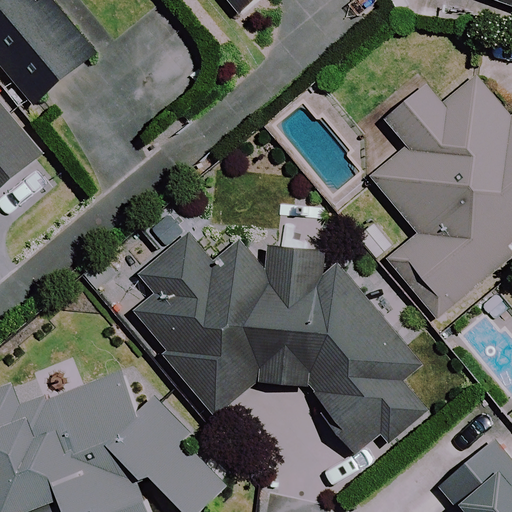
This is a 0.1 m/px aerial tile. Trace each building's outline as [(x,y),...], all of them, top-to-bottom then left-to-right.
[(0,0),(0,66),(34,108),(96,57),(49,0),(0,0)] [(224,0),(238,16),(255,0),(224,0)] [(511,0),(485,0),(511,9),(511,0)] [(511,257),(511,114),(479,75),(441,106),(424,86),(382,121),(408,151),(366,186),(410,238),(381,263),(433,324),(511,257)] [(0,210),(11,223),(62,177),(0,108),(0,210)] [(315,408),(353,456),(378,436),(386,446),(430,411),(405,380),(419,369),(340,271),(333,276),(299,234),(258,267),(246,253),(219,274),(189,237),(118,294),(217,416),(258,384),(314,386),(315,408)] [(180,511),(204,511),(227,485),(127,366),(27,414),(14,384),(0,389),(0,511),(28,511),(32,511),(151,511),(140,486),(152,481),(180,511)] [(511,511),(511,467),(494,445),(442,488),(461,511),(511,511)]
